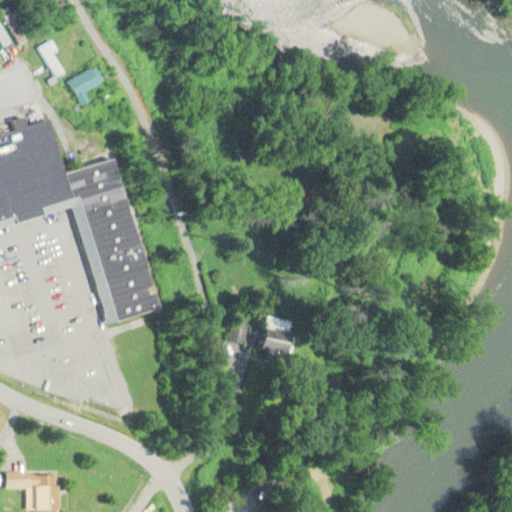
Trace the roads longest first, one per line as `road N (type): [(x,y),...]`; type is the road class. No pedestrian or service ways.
road 1 (residential): [(166,476),(208,446),(224,408),(218,362),(193,254),(72,0)]
road 2 (secondary): [(183,511),(144,454),(0,389)]
